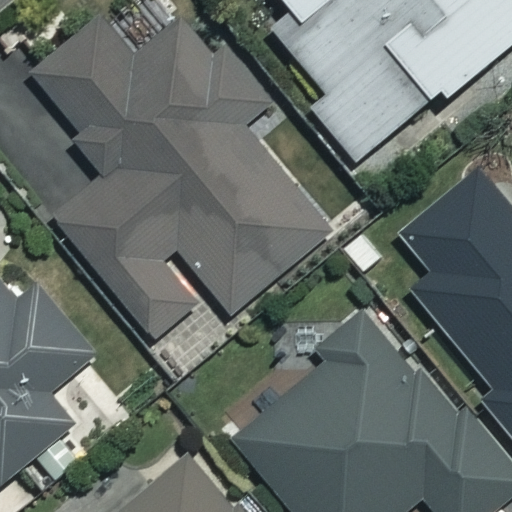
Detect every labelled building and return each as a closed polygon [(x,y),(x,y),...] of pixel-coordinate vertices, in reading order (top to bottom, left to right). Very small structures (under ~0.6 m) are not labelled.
[(511,0),(279,0),(290,13),(271,28),(322,93),(309,104),(352,159),(435,93),(443,103),(511,48),(511,0)] [(31,71),(78,132),(67,141),(98,181),(55,215),(153,339),(193,307),(156,260),(176,245),(228,311),(325,235),(239,125),(267,103),(243,73),(227,85),(178,23),(130,60),(97,19),(31,71)] [(511,215),(482,174),(400,233),(430,275),(407,291),(511,437),(511,215)] [(0,480),(68,424),(46,397),(94,358),(36,287),(15,305),(0,286),(0,480)] [(413,382),(359,317),(310,357),(320,370),(229,445),(283,511),(410,511),(425,501),(433,511),(489,511),(511,493),(511,478),(425,373),(413,382)] [(242,511),(191,452),(121,511),(242,511)]
